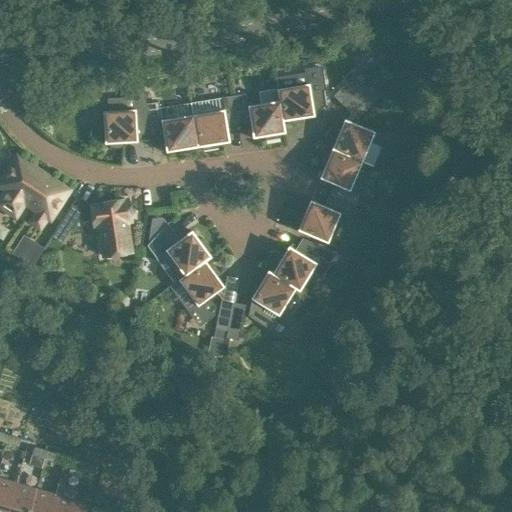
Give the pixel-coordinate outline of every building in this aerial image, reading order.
[(277,88),(282,121),(283,121),(287,120),(288,124),(303,122),(302,117),(314,115),(312,107),(326,104),(320,67),(305,69),(305,73),(275,78),(277,88)] [(380,69),(369,80),(377,88),(388,77),(380,69)] [(333,95),(341,104),(362,83),(353,75),(333,95)] [(362,83),(341,104),(356,118),(376,97),(362,83)] [(150,132),(146,103),(144,95),(144,88),(127,89),(128,97),(107,98),(107,110),(102,111),(104,143),(110,143),(110,147),(125,146),(124,142),(137,141),(136,135),(150,132)] [(245,93),(233,95),(238,124),(249,122),(252,138),(264,136),(265,140),(279,138),(279,133),(284,132),(283,121),(282,121),(277,88),(258,91),(260,103),(247,105),(245,93)] [(223,109),(192,114),(197,147),(202,146),(203,150),(217,148),(217,143),(229,141),(226,126),(238,124),(233,95),(221,97),(223,109)] [(146,103),(150,132),(162,130),(165,152),(177,150),(178,154),(193,152),(192,147),(197,147),(192,114),(174,117),(172,105),(158,107),(157,101),(146,103)] [(333,143),(331,148),(361,161),(361,162),(372,166),(385,136),(344,118),(339,130),(335,128),(329,142),(333,143)] [(333,184),(328,195),(355,206),(360,195),(349,190),(361,162),(361,161),(331,148),(329,153),(325,151),(319,165),(323,166),(318,178),(333,184)] [(29,222),(40,229),(47,218),(49,219),(60,203),(55,200),(64,187),(51,179),(47,180),(29,168),(28,164),(16,155),(0,179),(0,186),(6,191),(0,199),(0,204),(14,213),(22,201),(36,211),(29,222)] [(355,206),(328,195),(324,205),(309,199),(304,211),(300,209),(295,223),(299,224),(296,230),(327,242),(339,213),(351,217),(355,206)] [(86,206),(90,226),(94,225),(99,255),(126,250),(121,223),(125,223),(121,200),(86,206)] [(50,236),(61,243),(69,229),(59,222),(50,236)] [(205,261),(210,256),(207,252),(211,249),(202,237),(198,240),(191,230),(178,239),(166,223),(146,245),(174,283),(178,280),(204,260),(205,261)] [(11,255),(21,261),(33,241),(23,235),(11,255)] [(273,269),(271,272),(271,273),(299,290),(310,273),(320,279),(336,253),(301,238),(294,250),(288,246),(281,256),(278,254),(270,266),(273,269)] [(174,283),(169,286),(198,326),(203,323),(213,315),(215,306),(208,297),(223,286),(216,276),(220,273),(211,262),(207,264),(205,261),(204,260),(178,280),(174,283)] [(271,273),(271,272),(267,270),(264,275),(260,272),(253,285),(256,287),(250,298),(251,299),(248,315),(279,335),(305,293),(299,290),(271,273)] [(215,328),(227,331),(233,302),(221,299),(215,328)] [(233,302),(227,331),(239,333),(245,304),(233,302)] [(296,399),(300,386),(289,382),(284,395),(296,399)] [(0,441),(5,443),(8,434),(0,431),(0,441)] [(5,443),(18,447),(20,438),(8,434),(5,443)] [(31,455),(43,459),(46,450),(34,446),(31,455)] [(43,459),(56,462),(58,453),(46,450),(43,459)] [(70,466),(82,470),(85,461),(73,458),(70,466)] [(82,470),(95,473),(97,465),(85,461),(82,470)] [(0,511),(6,511),(15,483),(0,478),(0,511)] [(6,511),(28,511),(35,489),(15,483),(6,511)] [(70,511),(74,500),(77,490),(58,484),(55,495),(49,511),(70,511)] [(28,511),(49,511),(55,495),(35,489),(28,511)] [(70,511),(92,511),(94,506),(74,500),(70,511)]
